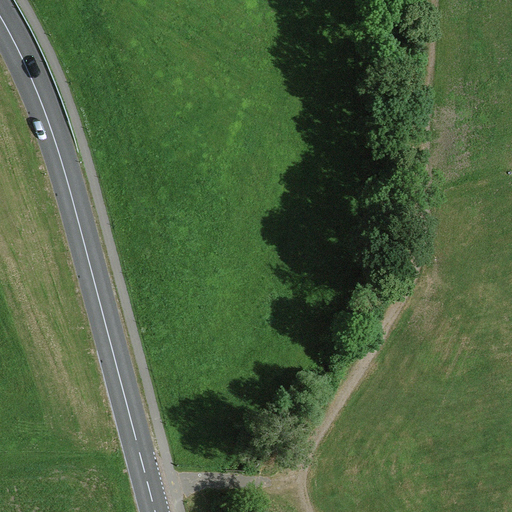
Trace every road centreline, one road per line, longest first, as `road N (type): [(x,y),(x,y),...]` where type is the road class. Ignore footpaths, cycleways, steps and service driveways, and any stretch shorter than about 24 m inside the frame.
road 1 (secondary): [(0,15),(67,177),(155,511)]
road 2 (track): [(149,491),(302,478)]
